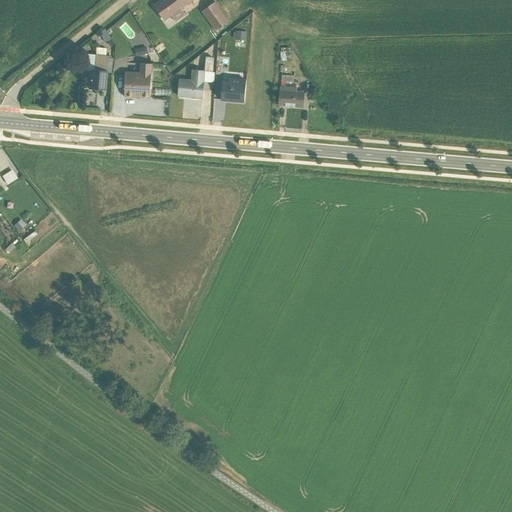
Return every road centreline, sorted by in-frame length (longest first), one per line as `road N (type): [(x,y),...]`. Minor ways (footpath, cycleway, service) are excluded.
road 1 (primary): [(7,124),(511,167)]
road 2 (unclassified): [(0,306),(272,511)]
road 3 (unclassified): [(7,124),(20,84),(124,0)]
